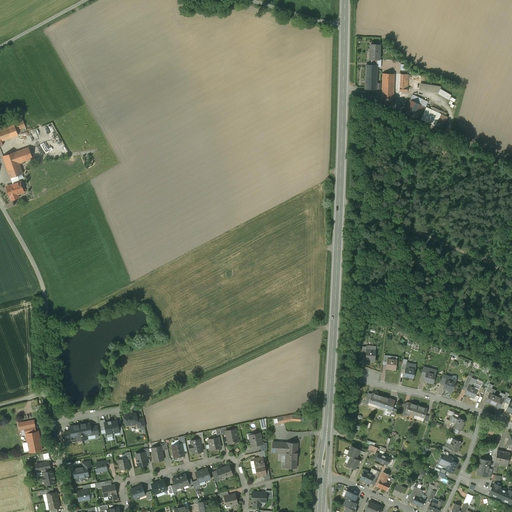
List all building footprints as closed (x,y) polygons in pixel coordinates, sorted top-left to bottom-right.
[(379,45),(371,44),(371,47),(370,47),(370,52),(371,52),(370,59),(369,59),(371,59),(377,60),(380,60),(380,59),(380,47),(379,47),(379,45)] [(377,65),(371,65),(366,65),(365,89),(376,89),(377,66),(377,65)] [(394,74),(382,73),(381,103),(393,108),(394,74)] [(419,83),(418,91),(437,94),(448,100),(451,96),(440,89),(440,87),(419,83)] [(412,95),(410,100),(425,107),(428,102),(412,95)] [(425,107),(410,100),(404,113),(419,120),(425,107)] [(421,119),(435,126),(441,114),(426,107),(421,119)] [(441,114),(435,126),(442,129),(447,117),(441,114)] [(23,119),(14,123),(16,130),(25,127),(23,119)] [(14,123),(0,127),(0,146),(3,145),(2,141),(18,135),(16,130),(14,123)] [(35,129),(24,133),(25,136),(30,135),(31,137),(37,135),(35,129)] [(29,147),(15,152),(20,164),(23,164),(25,164),(24,162),(33,159),(29,147)] [(15,152),(3,156),(10,178),(11,178),(18,176),(23,174),(20,164),(15,152)] [(18,176),(11,178),(13,185),(20,182),(18,176)] [(13,185),(7,187),(11,200),(19,198),(17,195),(24,192),(20,182),(13,185)] [(376,350),(366,350),(366,353),(365,360),(371,360),(371,359),(375,359),(375,360),(376,350)] [(397,360),(388,358),(387,362),(386,369),(391,369),(392,368),(395,368),(395,370),(397,360)] [(415,369),(406,367),(405,370),(404,377),(409,378),(409,377),(413,377),(413,379),(415,369)] [(435,370),(431,369),(431,370),(427,369),(426,375),(424,381),(429,383),(429,381),(433,382),(433,384),(436,374),(435,374),(434,374),(435,370)] [(472,378),(468,376),(463,386),(467,388),(468,385),(472,378)] [(451,380),(447,379),(446,382),(443,388),(444,388),(448,390),(448,391),(451,392),(452,391),(455,382),(451,380)] [(473,387),(468,385),(467,388),(464,394),(474,398),(478,389),(473,387)] [(381,396),(372,393),(370,399),(369,402),(378,405),(381,396)] [(494,395),(490,393),(488,396),(486,402),(495,406),(499,397),(494,395)] [(390,399),(381,396),(378,405),(387,408),(388,405),(390,399)] [(418,406),(409,402),(406,409),(406,411),(415,414),(418,406)] [(427,408),(418,406),(415,414),(424,417),(425,415),(427,408)] [(459,414),(453,412),(452,416),(451,416),(449,419),(450,420),(450,421),(446,419),(444,423),(443,427),(447,429),(449,426),(455,428),(461,431),(465,421),(466,421),(458,418),(459,414)] [(132,414),(129,414),(129,415),(124,416),(126,425),(129,424),(130,425),(133,425),(134,424),(137,423),(137,421),(136,413),(132,414)] [(34,420),(19,423),(20,430),(25,429),(26,434),(36,432),(34,420)] [(105,422),(104,423),(105,426),(105,429),(107,437),(113,436),(112,433),(119,432),(120,432),(119,427),(117,420),(111,421),(108,421),(108,422),(105,422)] [(70,431),(72,439),(77,438),(77,440),(87,438),(87,436),(92,435),(90,427),(90,423),(69,426),(70,431)] [(227,431),(225,431),(226,434),(228,443),(233,442),(233,443),(235,442),(234,441),(237,441),(238,442),(235,429),(227,431)] [(36,432),(26,434),(27,442),(23,443),(25,452),(29,451),(30,452),(42,450),(38,431),(36,432)] [(72,439),(70,431),(64,432),(65,440),(72,439)] [(260,433),(252,435),(253,438),(250,439),(251,446),(262,444),(260,433)] [(219,437),(208,440),(210,450),(221,447),(219,437)] [(462,442),(453,438),(453,439),(449,448),(448,448),(451,449),(457,452),(461,442),(462,443),(462,442)] [(199,444),(201,444),(200,439),(198,439),(191,441),(191,445),(189,445),(190,450),(192,450),(193,453),(198,452),(201,451),(201,452),(203,451),(202,451),(201,447),(200,447),(199,444)] [(287,443),(273,442),(272,452),(282,453),(283,453),(283,456),(286,456),(287,443)] [(298,443),(287,442),(287,443),(286,456),(285,467),(296,468),(298,443)] [(175,445),(172,446),(174,458),(184,455),(182,444),(179,444),(175,445)] [(161,446),(152,448),(154,462),(164,460),(162,451),(161,446)] [(360,450),(351,446),(347,455),(351,457),(356,459),(358,454),(359,450),(360,450)] [(510,453),(498,450),(495,463),(507,466),(510,453)] [(143,452),(136,454),(137,461),(137,463),(138,466),(147,464),(146,457),(147,457),(145,452),(143,452)] [(390,458),(379,453),(375,460),(380,462),(380,463),(383,464),(384,464),(387,465),(390,458)] [(448,455),(442,453),(441,456),(453,461),(454,458),(448,455)] [(107,461),(96,463),(97,469),(99,469),(100,472),(107,470),(106,465),(113,463),(112,456),(106,457),(107,461)] [(453,461),(441,456),(438,462),(446,465),(445,469),(444,469),(447,471),(449,472),(453,473),(452,473),(457,463),(457,464),(457,463),(453,461)] [(260,458),(254,459),(256,468),(264,466),(263,457),(260,458)] [(356,459),(351,457),(349,460),(347,466),(354,469),(355,469),(356,468),(359,460),(356,459)] [(126,458),(118,460),(120,470),(130,468),(128,460),(127,458),(126,458)] [(490,461),(480,459),(477,474),(486,477),(486,476),(491,477),(492,471),(488,470),(490,461)] [(49,462),(36,465),(36,467),(36,469),(37,471),(42,470),(51,468),(49,462)] [(446,465),(438,462),(435,469),(439,471),(441,468),(444,469),(445,469),(446,465)] [(229,465),(226,466),(224,467),(217,470),(220,480),(221,479),(220,479),(220,477),(226,475),(227,477),(233,475),(232,472),(231,469),(229,465)] [(83,467),(73,469),(75,479),(89,476),(87,467),(87,466),(83,467)] [(264,466),(256,468),(257,477),(263,475),(266,475),(266,474),(264,466)] [(51,468),(42,470),(44,477),(42,477),(43,481),(45,481),(45,485),(55,483),(54,479),(55,479),(54,474),(53,475),(52,470),(51,471),(51,468)] [(207,469),(195,473),(198,480),(199,482),(211,478),(207,469)] [(217,470),(212,472),(215,481),(220,480),(217,470)] [(370,473),(364,471),(360,479),(370,484),(374,475),(374,474),(370,473)] [(445,474),(439,471),(438,475),(446,479),(449,472),(447,471),(445,474)] [(389,475),(383,472),(380,478),(377,486),(387,491),(387,490),(390,483),(389,482),(386,481),(389,475)] [(185,474),(179,477),(183,487),(189,484),(188,480),(185,474)] [(179,477),(173,479),(175,485),(176,489),(183,487),(179,477)] [(163,480),(152,484),(155,494),(167,490),(163,480)] [(198,480),(192,482),(194,486),(195,490),(201,488),(199,482),(198,480)] [(494,485),(493,485),(489,494),(511,504),(511,500),(511,491),(508,489),(508,491),(500,488),(501,486),(495,483),(494,485)] [(406,488),(396,484),(392,493),(402,497),(406,488)] [(430,484),(426,494),(429,496),(432,490),(433,490),(434,486),(430,484)] [(115,485),(107,487),(107,486),(103,487),(104,497),(111,495),(112,499),(117,498),(116,494),(115,485)] [(141,486),(137,488),(137,487),(131,490),(134,499),(139,497),(140,497),(140,496),(144,494),(145,495),(142,486),(141,486)] [(423,490),(414,486),(408,500),(413,502),(416,495),(420,497),(423,490)] [(83,490),(77,491),(79,501),(90,499),(88,490),(88,489),(83,490)] [(357,495),(348,491),(347,491),(345,498),(347,499),(354,502),(357,495)] [(48,494),(47,494),(49,502),(58,500),(56,492),(54,492),(48,494)] [(265,493),(253,492),(252,502),(253,502),(253,507),(260,507),(259,507),(259,502),(264,502),(264,497),(266,497),(266,493),(265,493)] [(235,494),(229,496),(224,497),(227,505),(230,504),(231,505),(238,504),(235,494)] [(467,494),(463,503),(464,504),(469,506),(473,497),(467,494)] [(420,497),(416,495),(413,502),(422,506),(425,499),(420,497)] [(354,502),(347,499),(344,505),(346,506),(353,509),(356,503),(354,502)] [(58,500),(49,502),(50,510),(57,508),(59,508),(58,500)] [(203,511),(210,511),(207,500),(199,503),(200,510),(200,511),(203,511)] [(376,504),(370,501),(365,511),(368,511),(371,511),(372,511),(379,511),(382,507),(378,505),(376,505),(376,504)] [(437,504),(431,501),(427,509),(428,509),(431,511),(432,511),(434,511),(438,511),(442,506),(441,506),(437,504)]
